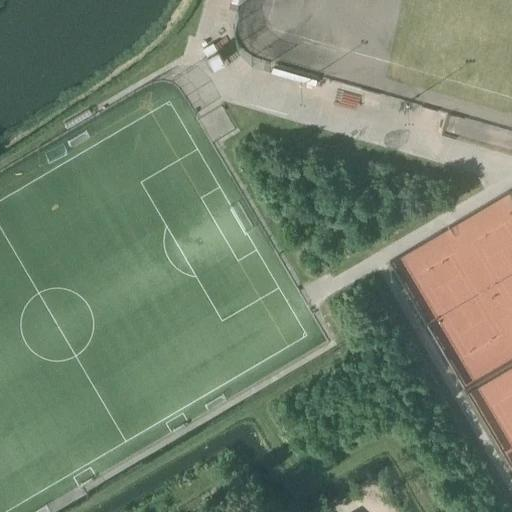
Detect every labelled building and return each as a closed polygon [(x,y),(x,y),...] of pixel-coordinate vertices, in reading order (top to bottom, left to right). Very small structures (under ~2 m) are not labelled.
[(207,56),(213,67),(224,61),(218,50),(207,56)] [(271,73),(315,86),(317,79),(272,67),(271,73)] [(173,430),(175,433),(185,427),(183,423),(173,430)] [(238,474),(221,488),(226,495),(244,482),(238,474)] [(80,484),(82,487),(93,481),(90,478),(80,484)] [(234,504),(243,499),(240,493),(231,498),(234,504)]
